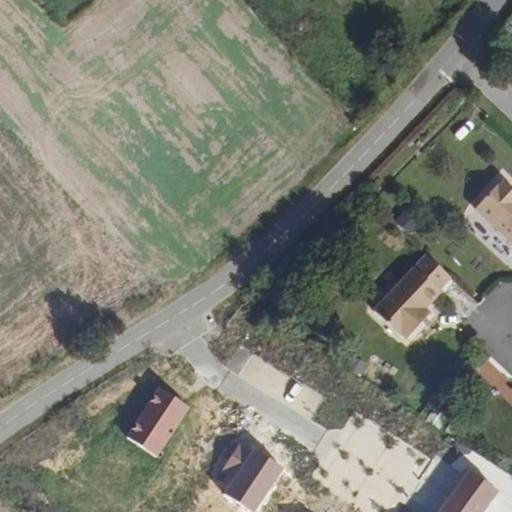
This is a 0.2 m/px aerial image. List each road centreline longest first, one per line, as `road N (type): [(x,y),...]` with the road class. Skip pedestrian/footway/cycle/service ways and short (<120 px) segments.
road 1 (tertiary): [(168,320),(259,257),(320,201),(455,50)]
road 2 (tertiary): [(0,428),(168,320)]
road 3 (residential): [(168,320),(219,381),(319,439)]
